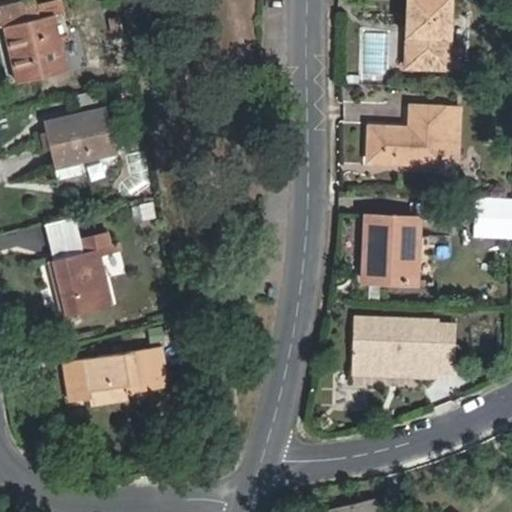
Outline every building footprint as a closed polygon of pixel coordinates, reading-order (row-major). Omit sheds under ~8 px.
[(452,0),(409,0),(407,66),(450,68),(452,0)] [(60,2),(30,9),(33,24),(4,30),(17,83),(68,71),(55,19),(64,17),(60,2)] [(461,108),(445,107),(411,105),(410,127),(370,125),(369,161),(444,165),(445,156),(459,157),(461,108)] [(118,152),(107,107),(45,121),(56,168),(80,162),(118,152)] [(80,162),(56,168),(59,180),(83,174),(80,162)] [(472,237),(511,239),(511,198),(474,196),(472,237)] [(132,206),(136,221),(157,216),(153,201),(132,206)] [(421,217),(366,214),(363,281),(418,283),(420,244),(421,217)] [(114,304),(100,248),(111,245),(107,232),(80,238),(83,252),(53,259),(67,316),(114,304)] [(420,244),(418,283),(434,283),(435,244),(420,244)] [(356,370),(435,373),(436,323),(358,320),(356,370)] [(90,391),(127,385),(128,392),(172,386),(164,345),(62,361),(69,401),(91,397),(90,391)] [(379,511),(377,499),(330,510),(330,511),(379,511)]
